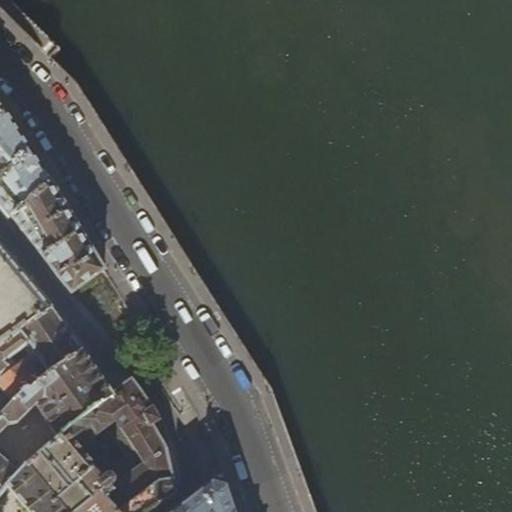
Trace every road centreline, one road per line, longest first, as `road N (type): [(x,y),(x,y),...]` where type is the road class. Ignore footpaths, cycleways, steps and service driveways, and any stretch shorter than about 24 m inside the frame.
road 1 (residential): [(274,511),(241,415),(64,132),(0,57)]
road 2 (residential): [(0,226),(98,346),(147,383),(174,424),(193,475),(159,511)]
